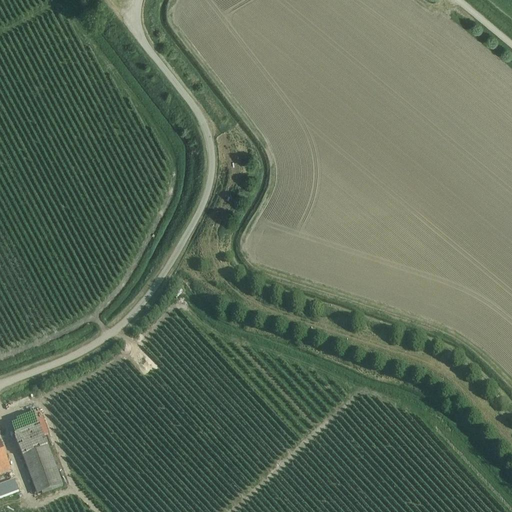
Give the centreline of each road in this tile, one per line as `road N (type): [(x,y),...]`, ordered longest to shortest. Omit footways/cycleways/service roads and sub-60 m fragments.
road 1 (track): [(194,109),(219,105),(243,138),(248,185),(221,231),(243,285),(457,364),(511,425)]
road 2 (unclassified): [(0,385),(114,332),(174,262),(205,197),(207,133),(134,28),(139,0)]
